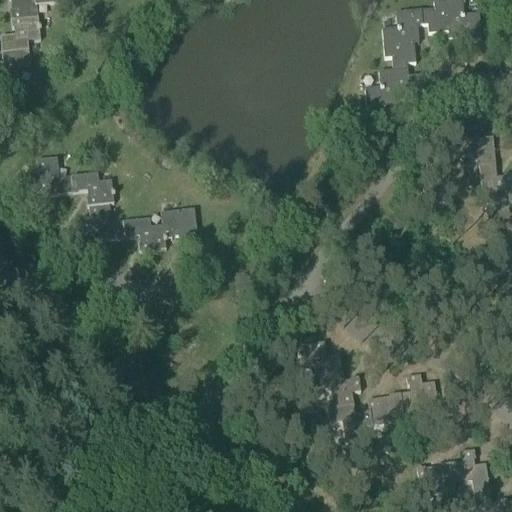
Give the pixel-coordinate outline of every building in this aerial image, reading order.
[(10,17),(10,24),(37,21),(36,9),(35,0),(7,0),(8,3),(10,3),(12,17),(10,17)] [(35,0),(36,9),(61,6),(60,0),(35,0)] [(433,13),(420,14),(421,29),(427,29),(427,37),(447,36),(448,41),(465,39),(466,44),(480,43),(478,17),(463,19),(462,3),(432,6),(433,13)] [(391,62),(392,75),(407,73),(406,68),(415,67),(413,48),(418,47),(417,30),(421,29),(420,14),(395,17),(396,32),(381,33),(383,62),(391,62)] [(0,40),(0,46),(1,56),(28,53),(27,45),(39,44),(38,33),(40,33),(40,29),(38,29),(37,21),(10,24),(11,32),(13,32),(14,39),(0,40)] [(28,53),(1,56),(2,67),(0,67),(0,91),(19,90),(17,70),(29,69),(28,53)] [(407,73),(392,75),(377,76),(379,91),(364,92),(366,118),(381,117),(380,112),(398,110),(398,105),(417,103),(416,95),(422,94),(421,79),(407,80),(407,73)] [(477,157),(478,169),(494,168),(492,141),(481,142),(480,135),(482,135),(481,127),(467,128),(467,137),(455,138),(457,159),(477,157)] [(47,200),(72,197),(71,181),(59,182),(56,162),(42,164),(36,165),(36,171),(37,177),(31,177),(29,178),(29,180),(31,193),(38,192),(38,189),(45,189),(47,200)] [(511,205),(511,193),(511,180),(511,178),(502,179),(503,181),(496,182),(494,168),(478,169),(480,195),(489,195),(490,207),(501,206),(501,208),(505,208),(505,206),(511,205)] [(88,211),(109,209),(113,208),(112,200),(114,200),(113,196),(112,196),(110,185),(98,186),(97,178),(71,181),(72,197),(87,195),(88,203),(85,203),(87,211),(88,211)] [(99,245),(124,242),(123,226),(111,227),(109,209),(88,211),(89,222),(81,223),(83,237),(90,236),(90,234),(97,233),(99,245)] [(160,217),(161,230),(163,245),(164,245),(166,245),(166,243),(171,243),(171,241),(184,240),(184,241),(196,240),(193,213),(160,217)] [(123,226),(124,242),(138,240),(139,248),(138,248),(139,255),(165,252),(164,245),(163,245),(161,230),(150,231),(149,223),(123,226)] [(313,372),(314,379),(341,375),(338,360),(323,362),(322,355),(325,355),(323,347),(297,351),(298,359),(296,359),(297,363),(299,363),(301,374),(313,372)] [(331,393),(334,411),(353,408),(351,397),(360,396),(357,382),(349,383),(349,385),(342,386),(341,380),(341,375),(314,379),(317,395),(331,393)] [(409,397),(399,398),(403,425),(418,422),(416,410),(436,407),(433,386),(421,388),(419,379),(405,382),(406,390),(408,390),(409,397)] [(366,405),(368,415),(370,430),(403,425),(399,398),(388,400),(388,402),(366,405)] [(353,408),(334,411),(326,413),(328,429),(341,427),(344,446),(364,443),(363,431),(370,430),(368,415),(361,416),(361,418),(354,419),(353,408)] [(470,483),(472,497),(488,494),(484,468),(475,470),(473,455),(458,457),(460,466),(449,467),(451,486),(470,483)] [(453,494),(451,486),(449,467),(437,469),(437,471),(424,473),(424,471),(415,472),(419,499),(453,494)] [(506,511),(506,506),(505,504),(497,505),(498,507),(490,508),(488,494),(472,497),(474,511),(506,511)]
